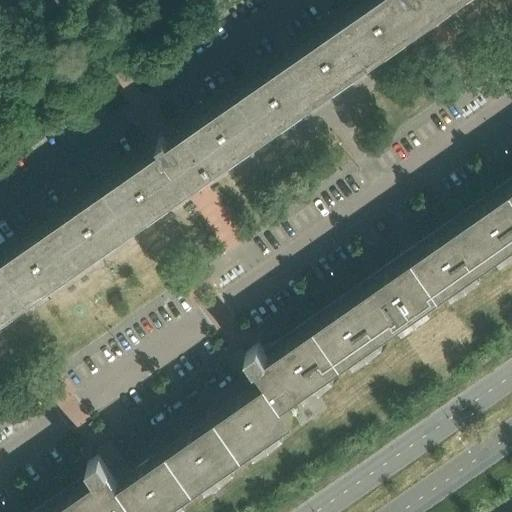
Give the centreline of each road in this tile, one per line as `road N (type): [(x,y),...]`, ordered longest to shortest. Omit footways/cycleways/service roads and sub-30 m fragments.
road 1 (residential): [(0,463),(511,107)]
road 2 (secondary): [(511,372),(310,511)]
road 3 (secondary): [(403,511),(511,436)]
